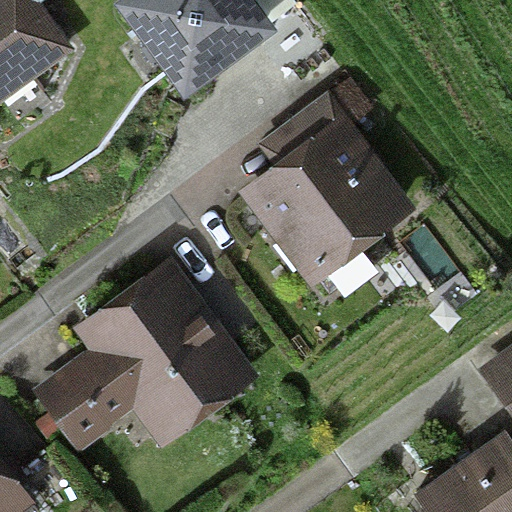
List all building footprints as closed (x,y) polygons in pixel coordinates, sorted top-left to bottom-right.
[(0,0),(0,93),(65,46),(31,0),(0,0)] [(138,0),(131,5),(186,79),(250,31),(253,35),(267,25),(264,21),(291,0),(138,0)] [(292,124),(310,148),(257,188),(287,227),(291,223),(314,254),(305,261),(329,292),(372,260),(356,239),(397,208),(337,128),(367,106),(349,81),(292,124)] [(94,328),(105,344),(44,390),(80,438),(141,393),(165,424),(237,371),(166,275),(94,328)] [(511,353),(489,370),(511,402),(511,353)] [(511,511),(511,444),(506,435),(422,495),(433,511),(511,511)] [(0,511),(16,499),(0,477),(0,511)]
